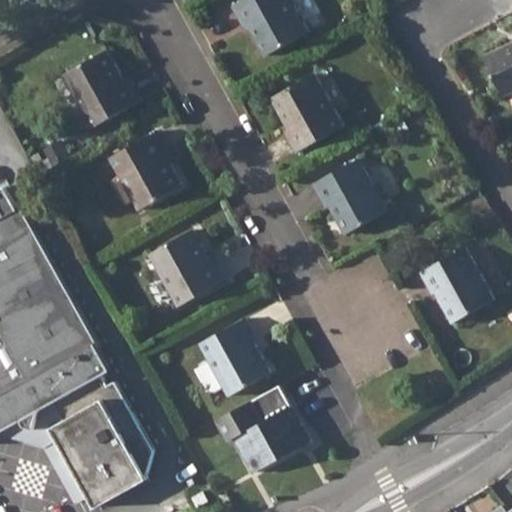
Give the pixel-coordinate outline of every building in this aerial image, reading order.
[(290,0),(242,0),(233,5),(246,26),(249,24),(267,55),(308,31),(290,0)] [(511,43),(489,55),(509,94),(511,92),(511,43)] [(107,50),(66,74),(96,126),(141,100),(129,78),(124,80),(107,50)] [(317,73),(274,96),(291,126),(287,128),(300,150),(345,125),(317,73)] [(158,130),(112,156),(141,209),(183,185),(166,154),(171,152),(158,130)] [(358,158),(315,183),(327,205),(331,203),(348,232),(388,210),(358,158)] [(0,433),(9,428),(32,434),(52,439),(59,435),(93,495),(100,507),(152,477),(151,474),(158,448),(120,381),(111,384),(106,374),(112,370),(95,340),(98,338),(23,205),(20,206),(8,185),(0,189),(0,433)] [(194,230),(152,253),(181,305),(227,280),(215,258),(210,260),(194,230)] [(467,247),(422,272),(433,293),(437,291),(454,322),(495,299),(467,247)] [(210,333),(199,340),(229,393),(271,368),(253,338),(257,336),(244,314),(210,333)] [(312,440),(292,406),(282,386),(218,421),(230,441),(236,438),(256,471),(312,440)] [(52,439),(48,442),(77,494),(81,502),(93,495),(59,435),(52,439)] [(198,477),(193,480),(196,486),(201,483),(198,477)] [(208,490),(197,496),(203,506),(213,499),(208,490)]
